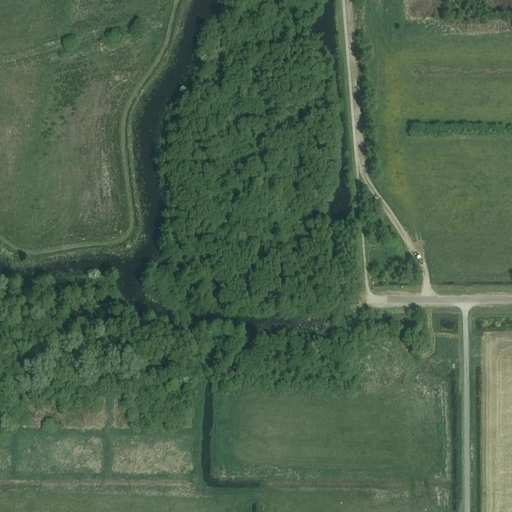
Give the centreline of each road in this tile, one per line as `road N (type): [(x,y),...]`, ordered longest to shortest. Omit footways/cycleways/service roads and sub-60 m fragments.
road 1 (track): [(426,300),(425,267),(362,172),(348,0)]
road 2 (unclassified): [(511,300),(368,300)]
